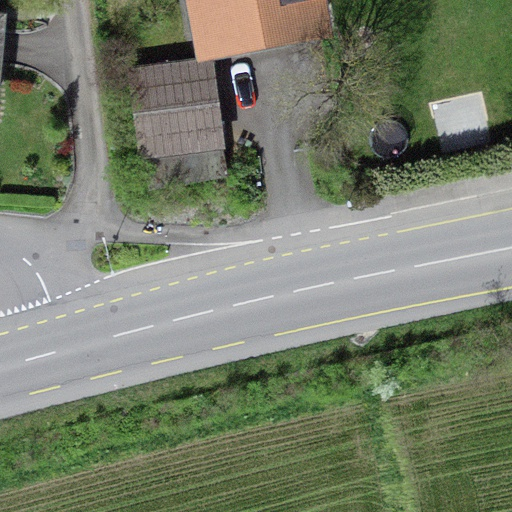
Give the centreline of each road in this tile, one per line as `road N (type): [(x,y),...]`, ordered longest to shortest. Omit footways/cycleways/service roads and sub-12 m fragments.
road 1 (primary): [(67,347),(511,247)]
road 2 (residential): [(38,273),(75,224),(88,186),(71,0)]
